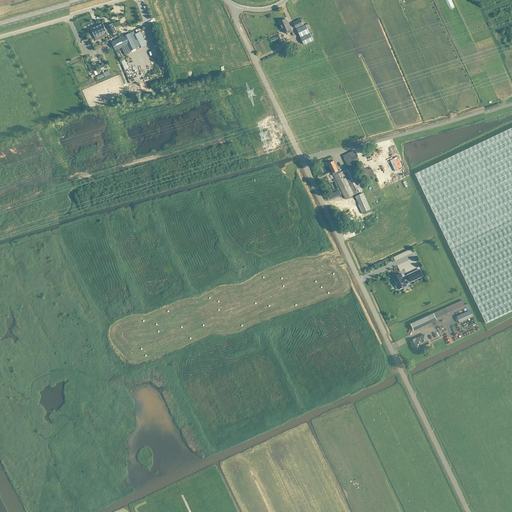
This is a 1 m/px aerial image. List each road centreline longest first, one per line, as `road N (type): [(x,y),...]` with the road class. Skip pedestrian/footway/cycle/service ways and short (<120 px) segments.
road 1 (unclassified): [(470,511),(301,159)]
road 2 (unclassified): [(301,159),(511,101)]
road 3 (unclassified): [(301,159),(237,26),(236,5)]
road 4 (unclassified): [(0,34),(121,0)]
